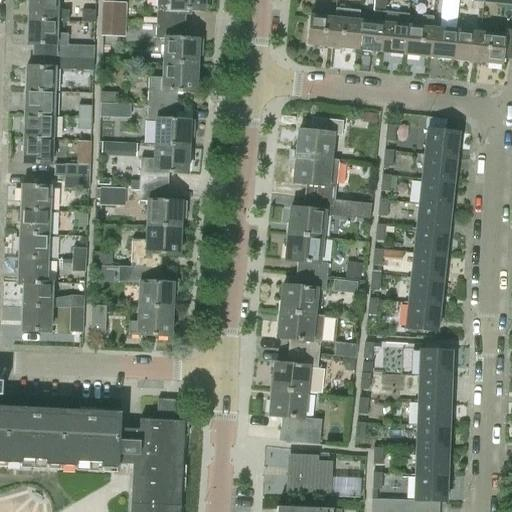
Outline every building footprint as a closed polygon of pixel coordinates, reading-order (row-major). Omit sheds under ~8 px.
[(29,0),(28,20),(56,22),(68,22),(69,11),(57,11),(57,0),(29,0)] [(157,0),(156,24),(185,25),(186,11),(204,12),(204,0),(157,0)] [(103,3),(102,22),(119,22),(120,4),(103,3)] [(333,18),(330,48),(355,50),(358,21),(359,12),(335,9),(334,18),(333,18)] [(81,23),(94,23),(95,11),(82,11),(81,23)] [(358,21),(355,50),(380,53),(384,12),(373,11),(372,22),(358,21)] [(384,12),(380,53),(403,55),(406,25),(408,15),(384,12)] [(306,45),(330,48),(333,18),(309,16),(306,45)] [(406,25),(403,55),(428,58),(431,28),(432,17),(421,16),(420,27),(406,25)] [(28,20),(27,45),(33,45),(33,56),(59,57),(93,58),(94,46),(68,46),(68,34),(56,34),(56,22),(28,20)] [(102,22),(101,36),(119,37),(119,22),(102,22)] [(165,40),(164,64),(197,66),(197,57),(202,57),(202,41),(184,39),(185,25),(156,24),(155,40),(165,40)] [(431,28),(428,58),(452,60),(455,30),(431,28)] [(480,33),(477,62),(501,65),(501,59),(510,59),(511,36),(511,30),(504,29),(504,35),(480,33)] [(455,30),(452,60),(477,62),(480,33),(455,30)] [(59,70),(93,71),(93,58),(59,57),(59,70)] [(149,78),(148,106),(177,107),(177,93),(196,94),(197,66),(164,64),(164,78),(149,78)] [(26,67),(25,92),(54,93),(55,68),(26,67)] [(25,92),(24,116),(53,117),(54,93),(25,92)] [(100,92),(99,104),(116,104),(117,93),(100,92)] [(99,104),(99,114),(116,115),(116,104),(99,104)] [(78,106),(78,117),(91,118),(91,106),(78,106)] [(157,121),(156,145),(188,147),(189,138),(194,138),(194,122),(176,120),(177,107),(148,106),(147,120),(157,121)] [(24,116),(23,140),(52,141),(53,117),(24,116)] [(77,129),(90,130),(91,118),(78,117),(77,129)] [(446,120),(422,117),(421,128),(445,131),(446,120)] [(298,131),(296,157),(330,161),(333,135),(341,136),(343,122),(312,119),(310,133),(298,131)] [(387,126),(385,142),(394,143),(395,127),(387,126)] [(426,130),(423,157),(454,160),(457,134),(426,130)] [(51,165),(52,141),(23,140),(22,164),(51,165)] [(77,159),(77,164),(65,164),(65,165),(55,164),(55,176),(65,176),(88,178),(89,165),(90,142),(76,141),(75,158),(77,159)] [(101,143),(101,156),(125,157),(125,144),(101,143)] [(140,160),(139,187),(168,188),(168,175),(187,175),(188,147),(156,145),(155,161),(140,160)] [(382,166),(391,166),(393,151),(384,150),(382,166)] [(305,185),(304,198),(334,201),(336,187),(338,161),(330,161),(296,157),(293,183),(305,185)] [(423,157),(420,183),(451,186),(454,160),(423,157)] [(395,190),(396,184),(396,178),(390,177),(390,176),(381,175),(379,191),(388,192),(389,189),(395,190)] [(65,176),(64,189),(88,190),(88,178),(65,176)] [(420,183),(417,208),(448,212),(451,186),(420,183)] [(22,186),(21,211),(49,213),(50,188),(22,186)] [(148,203),(147,226),(179,228),(179,219),(185,219),(186,203),(167,202),(168,188),(139,187),(139,203),(148,203)] [(99,188),(99,201),(125,202),(125,189),(99,188)] [(290,209),(288,235),(322,239),(325,213),(333,213),(334,201),(304,198),(302,210),(290,209)] [(386,217),(387,209),(388,200),(378,199),(377,216),(386,217)] [(417,208),(415,233),(446,236),(448,212),(417,208)] [(21,211),(20,235),(48,236),(49,213),(21,211)] [(73,225),(86,226),(87,213),(73,212),(73,225)] [(384,240),(385,232),(386,225),(376,224),(374,238),(384,240)] [(132,241),(131,268),(159,269),(160,256),(178,256),(179,228),(147,226),(146,242),(132,241)] [(415,233),(412,259),(443,261),(446,236),(415,233)] [(20,235),(19,259),(47,260),(48,236),(20,235)] [(297,262),(295,275),(326,278),(327,265),(319,264),(322,239),(288,235),(285,261),(297,262)] [(72,248),(71,260),(85,261),(86,249),(72,248)] [(401,261),(402,257),(402,253),(382,251),(383,250),(373,249),(371,265),(381,266),(381,259),(401,261)] [(93,253),(93,265),(93,266),(94,266),(96,266),(111,267),(111,266),(111,265),(111,253),(93,253)] [(19,259),(17,283),(23,284),(46,285),(47,260),(19,259)] [(412,259),(409,283),(440,287),(443,261),(412,259)] [(71,272),(85,273),(85,261),(71,260),(71,272)] [(347,263),(345,277),(360,279),(361,264),(347,263)] [(96,266),(96,278),(112,279),(113,267),(111,267),(96,266)] [(140,284),(139,309),(171,310),(171,301),(176,301),(177,284),(159,284),(159,269),(131,268),(118,267),(117,283),(140,284)] [(378,291),(379,283),(380,275),(371,274),(369,290),(378,291)] [(282,286),(279,313),(314,316),(317,290),(324,291),(326,278),(295,275),(294,288),(282,286)] [(341,279),(339,295),(355,297),(357,281),(341,279)] [(409,283),(406,307),(438,310),(440,287),(409,283)] [(23,284),(22,307),(51,309),(52,285),(46,285),(23,284)] [(71,296),(70,310),(83,310),(84,296),(71,296)] [(376,316),(377,308),(377,300),(368,299),(366,315),(376,316)] [(50,332),(51,309),(22,307),(21,331),(50,332)] [(91,307),(90,334),(105,334),(106,307),(91,307)] [(435,332),(438,310),(406,307),(404,328),(435,332)] [(170,337),(171,310),(139,309),(138,324),(129,323),(129,336),(170,337)] [(69,332),(82,333),(83,310),(70,310),(69,332)] [(289,340),(288,352),(318,355),(319,342),(321,342),(324,317),(314,316),(279,313),(277,339),(289,340)] [(364,343),(362,359),(371,360),(373,344),(364,343)] [(342,349),(341,357),(354,359),(355,350),(355,345),(343,344),(342,349)] [(419,351),(418,379),(449,379),(450,352),(419,351)] [(274,364),(271,391),(317,395),(317,394),(320,392),(323,372),(320,369),(316,368),(318,355),(288,352),(286,365),(274,364)] [(370,374),(360,373),(359,390),(368,391),(370,374)] [(418,379),(417,403),(448,405),(449,379),(418,379)] [(281,418),(278,441),(318,445),(321,421),(303,419),(305,405),(313,406),(316,403),(317,395),(271,391),(268,417),(281,418)] [(367,399),(358,398),(356,414),(366,415),(367,399)] [(0,459),(103,464),(115,465),(116,465),(116,463),(136,464),(133,511),(175,511),(180,422),(181,400),(157,399),(156,421),(139,420),(138,432),(118,431),(118,423),(0,417),(0,459)] [(417,403),(416,431),(447,431),(448,405),(417,403)] [(365,424),(355,423),(354,439),(363,440),(365,424)] [(416,431),(415,455),(446,457),(447,431),(416,431)] [(373,449),(372,464),(381,464),(382,449),(373,449)] [(415,455),(415,478),(445,481),(446,457),(415,455)] [(329,496),(331,464),(291,462),(290,494),(329,496)] [(381,473),(372,473),(372,489),(381,489),(381,473)] [(428,501),(440,502),(444,502),(445,481),(415,478),(414,501),(417,501),(428,501)] [(371,500),(370,511),(383,511),(384,500),(371,500)] [(384,500),(383,511),(393,511),(394,501),(384,500)] [(394,501),(393,511),(405,511),(406,501),(394,501)] [(406,501),(405,511),(416,511),(417,501),(414,501),(406,501)] [(417,501),(416,511),(427,511),(428,501),(417,501)] [(428,501),(427,511),(439,511),(440,502),(428,501)]
